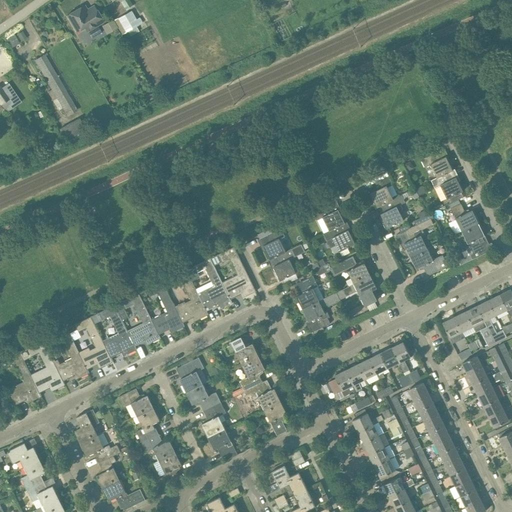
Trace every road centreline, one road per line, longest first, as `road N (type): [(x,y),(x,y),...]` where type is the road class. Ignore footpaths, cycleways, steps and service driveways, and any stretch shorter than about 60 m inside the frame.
road 1 (unclassified): [(0,233),(511,1)]
road 2 (residential): [(505,511),(412,316)]
road 3 (residential): [(412,316),(350,187)]
road 4 (residential): [(209,480),(152,363)]
road 5 (residential): [(511,254),(451,140)]
road 6 (residential): [(299,370),(412,316)]
road 7 (residential): [(152,363),(264,312)]
